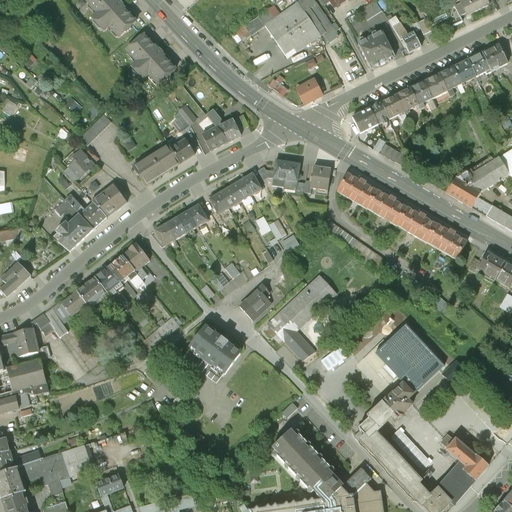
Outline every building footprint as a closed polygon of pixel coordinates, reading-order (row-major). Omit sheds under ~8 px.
[(117,2),(115,0),(89,0),(86,2),(96,13),(92,18),(104,31),(108,26),(118,37),(123,33),(126,33),(131,29),(130,26),(135,22),(121,6),(121,5),(118,1),(117,2)] [(339,38),(316,4),(315,5),(312,0),(303,0),(298,4),(321,38),(323,36),(329,44),(339,38)] [(455,0),(425,15),(427,19),(433,32),(435,36),(462,23),(460,18),(465,16),(466,17),(489,6),(486,0),(455,0)] [(375,2),(360,11),(367,22),(382,12),(375,2)] [(273,21),(264,27),(287,60),(321,38),(298,4),(273,21)] [(264,27),(273,21),(267,12),(236,34),(242,43),(264,27)] [(401,41),(402,41),(401,40),(406,38),(393,19),(388,22),(401,41)] [(427,19),(417,24),(420,31),(423,37),(433,32),(427,19)] [(395,58),(382,33),(377,35),(376,33),(375,33),(372,35),(372,36),(373,38),(364,42),(363,40),(362,40),(359,41),(359,42),(360,44),(358,45),(371,70),(395,58)] [(401,40),(402,41),(409,54),(421,48),(413,34),(406,38),(401,40)] [(157,50),(143,35),(139,39),(136,39),(131,43),(131,46),(126,51),(136,61),(131,66),(143,79),(148,75),(158,86),(163,81),(166,82),(170,77),(170,75),(175,70),(162,55),(162,54),(159,50),(157,50)] [(498,47),(482,55),(490,71),(498,67),(499,69),(507,65),(498,47)] [(482,55),(467,63),(475,78),(485,74),(486,75),(491,73),(490,71),(482,55)] [(313,61),(305,65),(308,71),(316,68),(313,61)] [(467,63),(453,70),(461,85),(462,87),(464,86),(463,84),(475,78),(467,63)] [(453,70),(438,77),(446,94),(448,98),(453,96),(450,90),(461,85),(453,70)] [(438,77),(425,83),(433,100),(446,94),(438,77)] [(284,81),(279,78),(275,83),(274,82),(268,89),(282,99),(287,92),(280,86),(284,81)] [(317,88),(314,82),(308,85),(302,88),(296,91),(304,106),(321,97),(317,88)] [(425,83),(411,90),(419,107),(433,100),(425,83)] [(411,90),(396,97),(404,114),(419,107),(411,90)] [(396,97),(381,104),(389,121),(404,114),(396,97)] [(74,101),(68,108),(76,114),(82,107),(74,101)] [(2,113),(9,117),(16,106),(8,102),(2,113)] [(389,121),(381,104),(370,110),(378,126),(389,121)] [(196,121),(184,107),(178,112),(179,113),(189,126),(196,121)] [(370,110),(352,119),(360,135),(378,126),(370,110)] [(223,126),(212,112),(206,116),(216,129),(217,129),(223,126)] [(180,134),(189,126),(179,113),(173,118),(176,121),(171,124),(180,134)] [(79,140),(86,148),(112,123),(104,115),(79,140)] [(223,126),(217,129),(229,144),(240,138),(238,132),(248,127),(243,116),(223,126)] [(229,144),(217,129),(216,129),(202,136),(210,153),(229,144)] [(385,144),(373,137),(367,148),(379,154),(385,144)] [(185,140),(170,149),(180,165),(194,155),(190,148),(192,146),(190,143),(188,145),(185,140)] [(168,146),(133,168),(145,187),(180,165),(170,149),(168,146)] [(401,155),(385,146),(380,155),(395,164),(395,163),(401,155)] [(511,150),(499,158),(510,175),(511,176),(511,150)] [(76,162),(65,173),(74,184),(80,179),(81,180),(94,167),(81,152),(73,159),(76,162)] [(406,157),(401,154),(401,155),(395,163),(400,166),(406,157)] [(69,156),(63,161),(67,166),(73,160),(69,156)] [(499,158),(469,177),(481,194),(510,175),(499,158)] [(287,164),(276,162),(272,183),(284,185),(287,164)] [(300,166),(287,164),(284,185),(283,189),(295,191),(296,191),(297,184),(298,180),(300,180),(301,176),(298,176),(300,166)] [(331,171),(313,168),(311,182),(310,190),(312,190),(328,193),(331,171)] [(469,177),(466,172),(455,179),(445,194),(471,209),(478,198),(481,194),(469,177)] [(252,175),(242,181),(251,196),(261,191),(260,189),(262,187),(259,182),(257,183),(252,175)] [(65,189),(71,185),(63,176),(58,180),(65,189)] [(367,212),(376,196),(365,189),(366,188),(360,184),(359,186),(347,179),(337,196),(366,213),(367,212)] [(242,181),(231,187),(240,203),(251,196),(242,181)] [(311,182),(306,181),(305,185),(303,194),(311,196),(312,190),(310,190),(311,182)] [(305,185),(297,184),(296,191),(295,191),(295,196),(303,197),(303,194),(305,185)] [(114,187),(92,204),(93,205),(106,219),(126,204),(114,187)] [(231,187),(220,194),(228,209),(240,203),(231,187)] [(220,194),(209,200),(217,216),(228,209),(220,194)] [(397,227),(406,211),(395,205),(395,204),(389,200),(388,202),(376,195),(376,196),(367,212),(396,228),(397,227)] [(106,219),(93,205),(85,213),(83,211),(82,211),(69,197),(65,201),(70,206),(80,217),(79,217),(92,231),(106,219)] [(511,218),(478,198),(471,209),(511,233),(511,218)] [(0,206),(0,216),(13,214),(11,204),(0,206)] [(92,231),(79,217),(80,217),(70,206),(62,213),(72,223),(68,226),(66,223),(55,233),(56,234),(52,239),(69,253),(92,231)] [(198,206),(188,212),(197,228),(207,222),(205,218),(208,217),(205,212),(202,213),(198,206)] [(426,242),(436,227),(425,220),(425,219),(419,215),(418,217),(406,210),(406,211),(397,227),(426,243),(426,242)] [(188,212),(176,218),(186,234),(197,228),(188,212)] [(263,235),(272,230),(264,216),(255,221),(263,235)] [(176,218),(165,225),(175,240),(186,234),(176,218)] [(386,261),(329,222),(323,231),(379,270),(386,261)] [(165,225),(155,231),(164,246),(175,240),(165,225)] [(456,259),(465,242),(454,236),(455,234),(449,231),(448,233),(436,226),(436,227),(426,242),(456,259)] [(0,234),(0,255),(1,255),(0,250),(0,244),(16,241),(20,230),(0,234)] [(136,246),(122,258),(141,282),(147,277),(140,269),(149,261),(136,246)] [(268,251),(264,253),(268,263),(273,261),(268,251)] [(507,265),(487,253),(477,269),(497,281),(507,265)] [(141,282),(122,258),(108,269),(119,283),(122,281),(127,277),(137,290),(143,284),(141,282)] [(232,262),(225,268),(233,278),(240,272),(232,262)] [(6,298),(30,277),(18,264),(3,279),(2,282),(6,286),(0,291),(6,298)] [(511,282),(511,267),(507,265),(497,281),(508,288),(511,282)] [(108,269),(95,280),(106,294),(119,283),(108,269)] [(222,272),(211,281),(219,290),(229,282),(222,272)] [(285,345),(304,366),(316,355),(298,336),(340,298),(320,275),(267,323),(273,330),(268,334),(281,349),(285,345)] [(95,280),(78,293),(88,307),(89,308),(106,294),(95,280)] [(78,292),(61,304),(71,318),(88,307),(78,293),(78,292)] [(240,308),(253,322),(271,307),(258,292),(240,308)] [(511,310),(511,298),(506,295),(498,308),(509,315),(511,310)] [(52,308),(33,320),(44,338),(54,332),(57,337),(67,331),(52,308)] [(157,331),(156,330),(153,332),(160,341),(180,326),(174,318),(157,331)] [(444,366),(406,326),(375,355),(402,383),(403,383),(414,395),(444,366)] [(34,328),(23,330),(24,333),(13,335),(15,345),(8,346),(11,361),(39,355),(34,328)] [(242,357),(205,328),(188,351),(225,379),(242,357)] [(13,335),(0,338),(0,348),(8,346),(15,345),(13,335)] [(464,374),(455,364),(441,376),(450,386),(464,374)] [(40,365),(4,374),(10,398),(25,394),(46,388),(40,365)] [(4,374),(0,375),(0,402),(11,400),(10,398),(4,374)] [(394,424),(413,406),(409,401),(414,396),(414,395),(403,383),(402,383),(381,403),(366,417),(369,420),(358,430),(364,436),(358,441),(408,495),(409,494),(421,507),(432,498),(430,495),(419,485),(422,482),(379,435),(383,435),(383,428),(391,421),(394,424)] [(46,388),(25,394),(28,406),(36,404),(35,399),(48,396),(46,388)] [(11,400),(0,402),(0,406),(3,417),(18,413),(18,410),(28,408),(28,406),(25,394),(10,398),(11,400)] [(292,403),(281,412),(286,418),(297,408),(292,403)] [(175,426),(198,444),(204,437),(181,419),(175,426)] [(343,486),(291,431),(272,449),(278,455),(277,457),(320,501),(249,511),(383,511),(381,492),(374,493),(366,485),(371,480),(361,470),(343,486)] [(489,467),(457,440),(455,442),(448,437),(445,441),(442,444),(448,450),(446,453),(458,463),(464,468),(462,471),(475,483),(489,467)] [(5,440),(0,441),(0,455),(9,453),(8,453),(5,440)] [(9,453),(0,455),(0,473),(15,470),(17,469),(40,461),(38,454),(19,460),(20,462),(15,463),(14,466),(12,466),(9,453)] [(458,463),(438,488),(454,507),(475,483),(462,471),(464,468),(458,463)] [(15,470),(0,473),(0,492),(2,501),(21,495),(23,494),(15,470)] [(96,486),(101,501),(102,500),(107,498),(123,493),(118,478),(96,486)] [(448,511),(454,507),(438,488),(430,495),(432,498),(421,507),(426,511),(448,511)] [(26,511),(21,495),(2,501),(5,511),(26,511)] [(192,495),(175,499),(178,511),(194,507),(192,495)] [(107,498),(102,500),(106,511),(111,509),(107,498)] [(511,511),(511,507),(504,500),(494,511),(511,511)] [(68,511),(65,503),(43,510),(43,511),(68,511)] [(163,511),(161,503),(139,508),(140,511),(163,511)]
